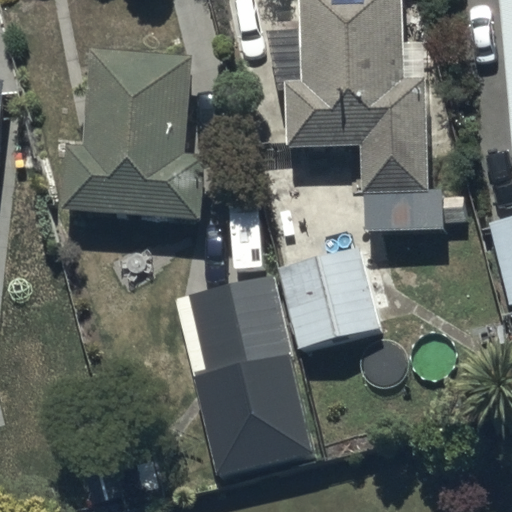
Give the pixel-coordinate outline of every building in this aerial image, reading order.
[(290,162),(364,161),(365,211),(432,210),(431,98),(407,98),(405,0),(301,0),(303,98),(290,98),(290,162)] [(511,0),(503,0),(511,110),(511,0)] [(195,73),(93,68),(87,162),(70,161),(66,229),(203,237),(207,173),(189,172),(195,73)] [(511,232),(492,237),(511,318),(511,232)] [(282,274),(300,356),(383,337),(364,256),(282,274)] [(317,458),(276,283),(180,306),(222,480),(317,458)]
